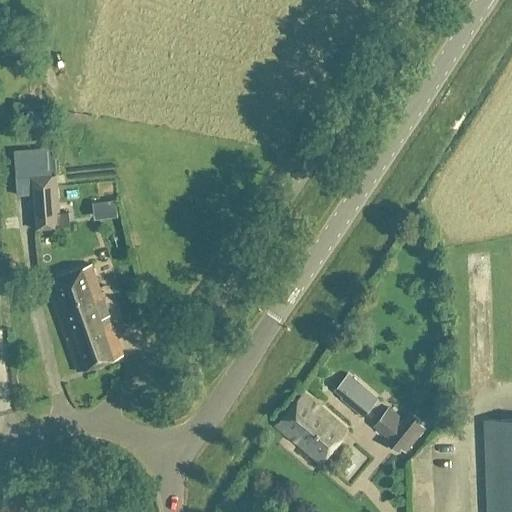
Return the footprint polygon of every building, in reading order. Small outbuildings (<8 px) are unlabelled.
[(17,196),(20,195),(32,194),(35,232),(60,229),(56,176),(51,177),(49,151),(14,153),(17,196)] [(92,317),(90,309),(104,304),(105,304),(91,265),(45,281),(57,313),(74,308),(80,326),(91,322),(89,318),(92,317)] [(123,356),(104,304),(90,309),(92,317),(89,318),(91,322),(80,326),(74,308),(57,313),(56,314),(77,372),(123,356)] [(379,399),(356,381),(340,399),(363,418),(379,399)] [(276,426),(320,463),(347,431),(303,394),(276,426)] [(409,410),(402,418),(388,407),(373,427),(386,439),(384,442),(398,454),(401,450),(405,455),(426,429),(422,425),(423,423),(409,410)] [(485,507),(511,506),(511,418),(483,420),(485,507)]
